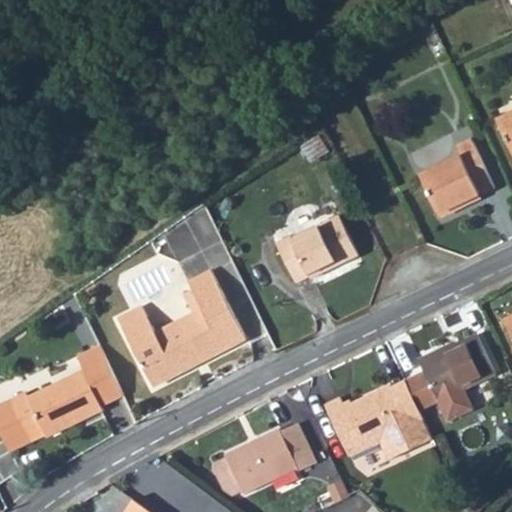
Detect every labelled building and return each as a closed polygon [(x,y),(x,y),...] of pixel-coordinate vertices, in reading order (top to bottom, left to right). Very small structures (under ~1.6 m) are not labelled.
[(511,147),(511,113),(499,120),(511,147)] [(412,177),(432,218),(485,192),(461,143),(446,150),(450,159),(412,177)] [(251,254),(268,291),(279,285),(281,290),(333,265),(315,228),(267,250),(265,247),(251,254)] [(119,318),(134,350),(152,387),(246,341),(214,272),(190,285),(202,311),(168,328),(156,335),(143,306),(119,318)] [(417,363),(436,405),(493,378),(475,339),(433,359),(432,356),(417,363)] [(0,430),(0,439),(11,460),(46,441),(47,444),(83,423),(103,412),(100,406),(121,395),(97,344),(73,357),(81,372),(26,403),(23,400),(8,408),(15,422),(0,430)] [(323,411),(348,462),(377,448),(386,466),(431,445),(404,386),(388,393),(387,391),(344,412),(339,403),(323,411)] [(0,412),(0,430),(15,422),(8,408),(0,412)] [(240,498),(241,500),(294,478),(296,482),(316,473),(299,433),(283,439),(281,436),(224,459),(225,462),(216,466),(212,474),(222,498),(230,501),(240,498)] [(458,503),(462,511),(482,511),(484,511),(476,495),(458,503)] [(143,511),(131,502),(122,511),(143,511)]
